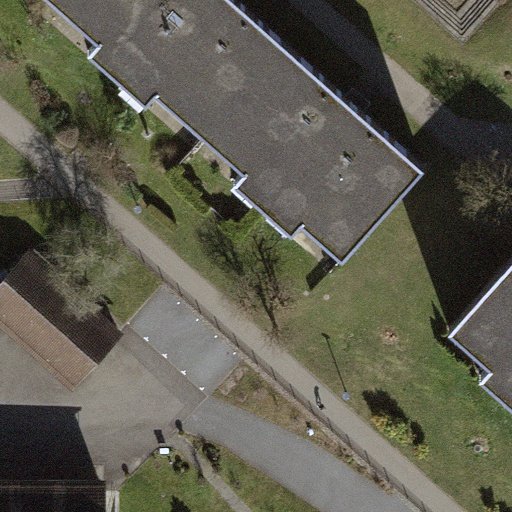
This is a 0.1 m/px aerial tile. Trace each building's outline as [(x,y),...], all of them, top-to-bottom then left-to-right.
[(82,0),(27,0),(59,27),(82,0)] [(293,58),(227,0),(82,0),(59,27),(205,156),(293,58)] [(426,175),(293,58),(205,156),(338,273),(426,175)] [(0,325),(76,395),(124,344),(27,254),(0,283),(0,325)] [(511,263),(447,337),(511,395),(511,263)] [(0,511),(38,511),(38,488),(0,487),(0,511)] [(38,488),(38,511),(100,511),(100,487),(38,488)]
